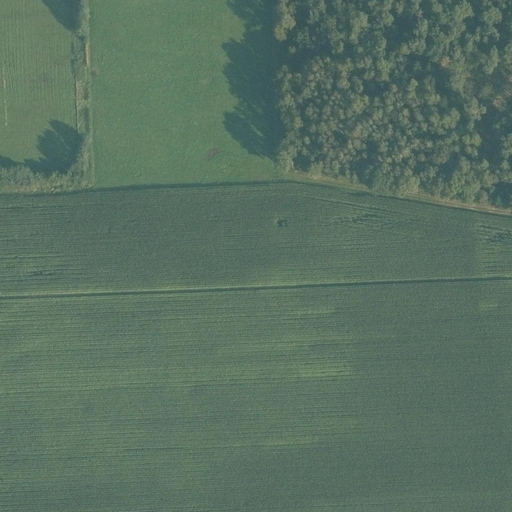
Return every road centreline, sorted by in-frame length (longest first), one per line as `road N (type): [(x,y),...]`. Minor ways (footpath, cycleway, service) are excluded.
road 1 (track): [(306,139),(298,180),(511,213)]
road 2 (track): [(306,139),(304,0)]
